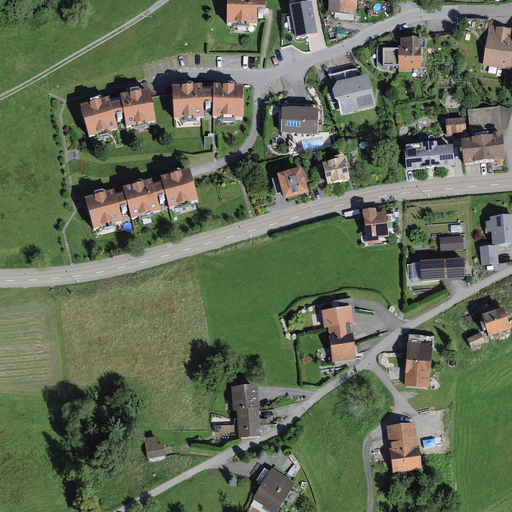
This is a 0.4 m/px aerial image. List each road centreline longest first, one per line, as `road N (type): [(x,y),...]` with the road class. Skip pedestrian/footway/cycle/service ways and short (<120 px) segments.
road 1 (tertiary): [(511,184),(385,196),(113,270),(0,280)]
road 2 (residential): [(511,11),(418,14),(258,77)]
road 3 (track): [(168,0),(0,98)]
